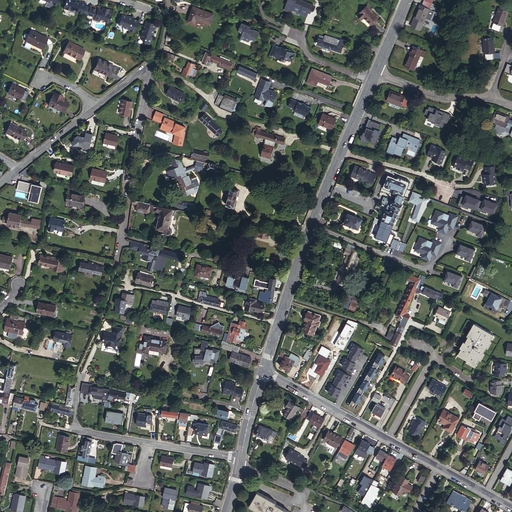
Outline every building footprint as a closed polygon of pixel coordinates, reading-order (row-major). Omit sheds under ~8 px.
[(76,12),(82,14),(82,13),(85,4),(86,2),(79,0),(79,1),(76,0),(75,0),(64,0),(62,8),(75,12),(76,12)] [(305,2),(304,0),(302,0),(282,0),(284,4),(282,8),(288,10),(291,9),(292,7),(298,9),(298,11),(297,12),(305,15),(306,11),(309,4),(305,2)] [(428,8),(431,2),(424,0),(422,0),(421,5),(428,8)] [(429,9),(428,8),(421,5),(419,4),(413,19),(423,23),(425,18),(429,9)] [(93,17),(108,22),(112,12),(108,11),(109,10),(107,9),(108,8),(106,7),(105,8),(104,8),(104,7),(102,6),(102,7),(101,7),(100,8),(97,7),(97,8),(89,5),(86,14),(93,17)] [(494,21),(502,24),(503,25),(509,11),(498,6),(493,21),(494,21)] [(360,20),(366,28),(373,23),(367,14),(368,13),(365,8),(354,16),(357,22),(360,20)] [(434,11),(429,9),(425,18),(430,20),(434,11)] [(198,15),(193,13),(190,21),(196,23),(197,20),(211,25),(215,15),(199,10),(198,15)] [(127,30),(134,32),(138,20),(132,18),(127,17),(128,15),(121,13),(117,24),(122,25),(122,27),(127,29),(127,30)] [(155,23),(146,20),(140,37),(141,37),(143,40),(142,41),(150,43),(152,37),(153,34),(155,28),(155,29),(156,25),(155,23)] [(249,24),(240,21),(237,28),(241,30),(238,37),(247,40),(248,38),(253,39),(255,34),(256,35),(258,29),(252,27),(252,28),(248,26),(249,24)] [(499,30),(502,24),(494,21),(491,27),(499,30)] [(26,40),(42,48),(47,37),(31,30),(26,40)] [(493,52),(495,52),(494,36),(483,37),(484,53),(486,53),(493,52)] [(321,37),(320,38),(339,45),(340,41),(330,38),(330,39),(325,37),(324,38),(321,37)] [(339,45),(320,38),(319,44),(342,52),(346,41),(341,39),(340,41),(339,45)] [(71,42),(67,51),(82,58),(86,49),(71,42)] [(283,46),(278,45),(272,42),(268,53),(283,59),(284,57),(290,59),(293,50),(288,48),(288,47),(283,45),(283,46)] [(414,46),(411,52),(419,56),(420,56),(422,50),(414,46)] [(213,51),(204,48),(203,51),(207,52),(203,62),(209,65),(209,64),(210,61),(209,60),(210,59),(210,57),(211,57),(213,54),(213,51)] [(176,55),(164,50),(163,54),(174,59),(176,55)] [(419,56),(411,52),(409,52),(404,66),(413,70),(419,56)] [(210,57),(210,59),(227,67),(230,61),(213,54),(211,57),(210,57)] [(96,70),(111,77),(116,67),(101,60),(96,70)] [(189,62),(187,67),(184,74),(189,76),(193,68),(195,69),(197,65),(189,62)] [(257,73),(239,66),(237,71),(255,79),(257,73)] [(333,76),(313,68),(307,82),(317,85),(319,80),(329,84),(333,76)] [(277,93),(270,90),(270,91),(267,90),(268,89),(270,82),(262,79),(254,96),(263,100),(263,98),(273,103),(277,93)] [(22,89),(10,84),(6,92),(19,98),(22,89)] [(167,93),(173,97),(175,87),(172,85),(167,93)] [(175,87),(173,97),(181,101),(185,93),(175,87)] [(55,95),(50,105),(64,112),(69,102),(64,100),(65,98),(63,97),(63,96),(58,93),(56,96),(55,95)] [(402,93),(398,104),(412,109),(413,108),(419,110),(422,102),(416,100),(417,99),(402,93)] [(230,111),(233,103),(235,100),(223,95),(222,98),(216,96),(213,105),(230,111)] [(308,115),(312,106),(291,98),(288,106),(295,108),(295,110),(308,115)] [(132,115),(134,100),(123,99),(122,113),(132,115)] [(204,111),(209,105),(204,100),(198,106),(204,111)] [(510,117),(495,111),(491,121),(506,127),(507,126),(511,128),(511,119),(510,118),(510,117)] [(328,116),(328,115),(323,113),(319,123),(332,128),(336,119),(328,116)] [(219,138),(223,133),(205,117),(200,123),(219,138)] [(381,124),(371,120),(368,128),(366,127),(365,132),(364,132),(362,136),(361,135),(360,137),(362,137),(360,141),(366,143),(368,140),(371,141),(371,142),(376,144),(381,131),(379,130),(381,124)] [(7,133),(23,139),(26,131),(16,127),(16,125),(11,123),(7,133)] [(266,138),(275,141),(283,144),(285,138),(261,130),(262,128),(258,126),(257,129),(256,134),(256,135),(266,138)] [(399,139),(392,136),(389,145),(389,146),(387,151),(394,154),(394,153),(399,154),(403,145),(404,146),(406,147),(407,144),(407,142),(418,147),(421,139),(404,132),(402,137),(400,136),(399,139)] [(76,145),(78,148),(86,150),(87,149),(90,150),(91,145),(90,143),(92,142),(93,135),(85,133),(85,136),(84,137),(79,136),(78,135),(74,138),(75,139),(71,142),(73,145),(76,145)] [(116,145),(119,136),(105,133),(103,142),(104,142),(108,143),(116,145)] [(441,147),(442,146),(432,142),(427,154),(433,156),(433,157),(433,158),(441,161),(446,149),(441,147)] [(270,157),(273,146),(264,143),(261,154),(270,157)] [(194,149),(192,154),(202,156),(201,157),(205,158),(206,155),(209,156),(209,153),(194,149)] [(470,168),(474,158),(464,154),(463,155),(459,153),(454,165),(461,169),(463,168),(464,166),(470,168)] [(187,175),(186,172),(184,167),(181,159),(176,158),(172,159),(174,164),(175,163),(176,167),(168,170),(171,178),(177,176),(184,196),(192,193),(191,192),(198,189),(200,183),(197,176),(190,178),(189,174),(187,175)] [(204,161),(197,159),(196,165),(195,168),(203,170),(205,161),(204,161)] [(224,169),(225,166),(209,162),(208,169),(220,172),(221,169),(224,169)] [(72,176),(74,166),(58,163),(56,172),(72,176)] [(496,181),(495,164),(485,165),(486,173),(483,173),(483,175),(484,174),(484,177),(484,182),(496,181)] [(357,178),(360,180),(364,181),(364,182),(367,184),(372,172),(356,166),(352,177),(356,179),(357,178)] [(106,182),(108,173),(93,170),(91,179),(106,182)] [(398,193),(395,200),(392,199),(390,204),(389,204),(382,220),(393,225),(396,218),(397,215),(400,209),(401,209),(403,204),(401,203),(410,181),(398,176),(397,179),(388,175),(383,187),(391,190),(391,191),(395,192),(396,192),(398,193)] [(40,185),(20,181),(18,189),(32,192),(30,200),(39,202),(43,186),(47,187),(48,183),(41,181),(40,185)] [(234,207),(239,189),(231,187),(226,204),(234,207)] [(426,191),(415,187),(413,192),(424,196),(426,191)] [(424,196),(442,203),(444,198),(426,191),(424,196)] [(83,207),(85,197),(70,194),(68,203),(83,207)] [(196,211),(197,206),(175,199),(173,204),(196,211)] [(170,227),(174,209),(151,204),(150,208),(150,209),(161,211),(157,228),(165,230),(165,231),(166,232),(166,233),(167,233),(168,234),(169,234),(170,234),(171,233),(172,233),(172,232),(173,231),(173,230),(173,229),(172,228),(172,227),(171,227),(170,227)] [(450,216),(438,210),(432,222),(440,226),(438,230),(446,234),(448,230),(447,229),(448,228),(453,230),(459,218),(451,214),(450,216)] [(27,227),(28,220),(21,219),(22,215),(11,213),(10,217),(4,215),(3,221),(9,223),(9,225),(19,227),(20,225),(27,227)] [(359,231),(364,220),(349,214),(345,224),(359,231)] [(66,221),(51,218),(49,230),(54,231),(54,229),(64,231),(66,221)] [(33,219),(32,221),(31,227),(39,229),(41,221),(33,219)] [(487,224),(472,219),(468,228),(478,232),(477,234),(482,236),(487,224)] [(267,238),(269,232),(254,228),(253,234),(267,238)] [(432,242),(419,237),(414,250),(422,253),(421,257),(429,261),(430,256),(431,254),(436,256),(441,243),(433,240),(432,242)] [(151,248),(150,248),(148,248),(147,247),(148,244),(142,242),(132,240),(131,248),(140,250),(140,251),(141,252),(143,253),(144,252),(145,253),(144,256),(146,259),(148,259),(148,260),(150,260),(151,260),(152,260),(150,270),(153,271),(154,269),(155,265),(157,259),(153,258),(154,255),(153,255),(154,252),(150,251),(151,248)] [(359,248),(349,244),(345,253),(348,254),(343,267),(342,267),(341,269),(342,269),(338,280),(345,282),(359,248)] [(475,249),(460,244),(456,254),(465,257),(464,259),(470,261),(475,249)] [(154,245),(152,245),(151,248),(150,251),(154,252),(158,254),(160,247),(154,245)] [(160,247),(158,254),(181,261),(183,254),(160,247)] [(0,251),(0,263),(4,264),(10,265),(12,255),(0,251)] [(63,272),(64,267),(63,267),(64,260),(55,258),(54,261),(51,260),(52,258),(42,256),(41,265),(54,268),(54,270),(63,272)] [(104,268),(100,267),(97,266),(98,265),(93,264),(93,266),(90,265),(82,263),(80,270),(103,275),(104,268)] [(212,268),(198,264),(195,274),(210,277),(212,268)] [(462,276),(447,270),(444,280),(453,283),(452,285),(458,287),(462,276)] [(148,285),(151,276),(136,271),(133,280),(148,285)] [(248,277),(242,276),(241,277),(233,275),(234,274),(227,272),(224,283),(245,289),(248,277)] [(426,276),(422,275),(419,282),(416,288),(421,290),(420,291),(437,298),(440,292),(423,285),(426,276)] [(253,285),(274,289),(276,279),(270,278),(270,280),(269,283),(259,281),(259,280),(255,279),(253,285)] [(416,288),(419,282),(413,280),(410,285),(416,288)] [(416,288),(410,285),(397,315),(403,318),(405,313),(416,288)] [(260,291),(258,300),(271,304),(273,291),(266,289),(265,292),(260,291)] [(201,292),(198,301),(220,307),(220,306),(223,306),(224,303),(221,302),(222,301),(206,297),(207,293),(201,292)] [(120,299),(128,301),(128,304),(134,305),(136,296),(125,293),(124,300),(120,299)] [(146,307),(167,313),(169,306),(153,302),(154,299),(149,297),(146,307)] [(255,303),(256,300),(247,297),(244,309),(249,310),(249,309),(261,313),(263,305),(255,303)] [(355,306),(359,299),(353,297),(350,304),(355,306)] [(169,306),(170,302),(154,298),(154,299),(153,302),(169,306)] [(120,299),(117,313),(125,314),(128,304),(128,301),(120,299)] [(36,312),(53,316),(55,306),(38,303),(36,312)] [(188,321),(191,309),(180,305),(177,315),(185,318),(185,320),(188,321)] [(447,321),(451,312),(440,307),(436,316),(447,321)] [(505,311),(501,315),(505,319),(511,311),(511,309),(511,308),(507,313),(505,311)] [(320,314),(308,310),(305,319),(307,320),(304,329),(314,332),(317,323),(319,324),(320,321),(318,320),(320,314)] [(31,323),(32,319),(12,315),(11,319),(10,319),(9,325),(8,324),(7,330),(20,333),(19,334),(24,334),(27,322),(31,323)] [(202,326),(199,325),(197,331),(201,332),(221,338),(223,326),(220,325),(218,323),(212,326),(212,328),(202,325),(202,326)] [(238,326),(232,324),(228,341),(230,341),(230,342),(237,344),(239,344),(240,340),(238,339),(240,332),(245,334),(246,328),(244,328),(245,324),(239,323),(238,326)] [(476,364),(494,334),(476,324),(458,354),(476,364)] [(114,335),(112,334),(104,333),(102,342),(107,343),(106,347),(106,348),(111,349),(112,348),(115,349),(116,345),(120,346),(122,336),(124,336),(125,329),(116,327),(115,331),(114,335)] [(396,332),(391,343),(396,345),(404,328),(402,327),(401,328),(399,327),(396,332)] [(65,342),(67,331),(56,329),(54,340),(65,342)] [(157,339),(148,338),(145,337),(145,336),(141,335),(139,342),(136,342),(135,347),(139,348),(138,349),(143,350),(143,348),(155,350),(155,351),(160,352),(163,339),(158,338),(157,339)] [(218,363),(222,352),(215,349),(214,350),(209,348),(211,342),(205,340),(202,348),(196,348),(196,355),(194,355),(194,362),(201,362),(201,363),(204,364),(205,359),(218,363)] [(226,343),(225,343),(223,348),(234,351),(231,361),(248,367),(251,358),(238,353),(235,353),(237,347),(226,343)] [(355,343),(343,365),(353,371),(355,367),(354,366),(356,363),(355,362),(359,355),(360,356),(360,355),(362,352),(363,353),(365,349),(355,343)] [(308,361),(313,352),(308,349),(303,358),(308,361)] [(292,352),(289,358),(295,361),(293,364),(297,366),(302,357),(292,352)] [(353,393),(351,398),(353,399),(350,404),(355,407),(358,402),(359,403),(362,398),(360,397),(365,389),(367,390),(370,385),(368,384),(373,376),(374,377),(377,372),(375,371),(380,363),(382,365),(385,360),(383,359),(385,355),(380,352),(378,356),(376,354),(373,359),(375,361),(371,368),(369,367),(366,372),(368,373),(363,382),(361,380),(358,385),(360,386),(355,394),(353,393)] [(323,374),(331,360),(322,355),(318,362),(320,364),(316,370),(323,374)] [(293,364),(295,361),(289,358),(286,356),(280,365),(290,370),(293,364)] [(16,364),(10,363),(4,390),(9,392),(10,392),(11,389),(9,389),(12,377),(13,377),(16,364)] [(504,367),(505,367),(505,363),(494,363),(494,372),(493,372),(492,376),(503,376),(503,371),(504,367)] [(407,371),(396,366),(391,375),(397,378),(402,380),(401,381),(404,383),(409,375),(405,374),(407,371)] [(208,368),(205,387),(210,388),(211,382),(212,382),(214,369),(208,368)] [(341,370),(329,391),(338,397),(341,393),(340,392),(341,389),(342,389),(341,388),(344,382),(345,382),(346,382),(347,378),(348,379),(351,375),(341,370)] [(72,406),(77,378),(71,378),(66,405),(72,406)] [(442,395),(446,386),(432,378),(428,387),(431,388),(430,390),(435,393),(435,392),(442,395)] [(502,390),(500,390),(501,386),(501,381),(490,380),(490,384),(491,384),(490,393),(501,394),(502,390)] [(235,384),(225,381),(221,394),(226,396),(226,393),(240,396),(242,389),(234,387),(235,384)] [(109,389),(83,385),(82,389),(86,389),(85,392),(103,395),(107,395),(109,395),(109,389)] [(473,393),(465,388),(463,393),(471,397),(473,393)] [(9,392),(4,390),(4,393),(0,392),(0,400),(6,402),(9,392)] [(108,400),(112,401),(113,398),(125,400),(126,397),(130,398),(129,400),(133,401),(135,395),(123,392),(122,395),(110,393),(108,400)] [(375,392),(372,399),(378,402),(382,396),(375,392)] [(31,398),(25,396),(24,399),(23,407),(37,410),(38,408),(38,406),(38,404),(35,403),(35,400),(31,399),(31,398)] [(23,407),(24,399),(16,398),(14,405),(15,406),(19,407),(23,408),(23,407)] [(298,412),(300,407),(290,401),(287,405),(288,406),(284,414),(291,418),(296,411),(298,412)] [(481,402),(473,416),(479,420),(483,413),(491,417),(495,410),(481,402)] [(374,415),(380,418),(386,408),(377,403),(371,413),(374,415)] [(73,410),(51,404),(50,410),(72,415),(73,410)] [(231,411),(217,408),(216,416),(226,417),(227,413),(230,414),(231,411)] [(179,412),(160,409),(159,414),(163,415),(178,417),(178,416),(179,412)] [(124,414),(110,410),(107,419),(122,423),(123,418),(124,414)] [(151,421),(152,414),(143,413),(139,412),(137,424),(141,424),(146,425),(147,422),(148,420),(151,421)] [(189,414),(179,412),(178,416),(180,416),(180,420),(188,421),(189,414)] [(319,426),(324,418),(314,413),(309,421),(319,426)] [(440,432),(441,432),(448,419),(441,415),(435,424),(442,428),(440,432)] [(426,421),(418,416),(416,420),(414,419),(412,424),(413,424),(409,431),(418,435),(426,421)] [(511,430),(511,428),(511,427),(511,417),(509,416),(506,420),(503,418),(499,425),(500,426),(504,428),(502,431),(500,430),(496,438),(501,441),(500,444),(505,446),(508,440),(507,440),(511,430)] [(448,419),(441,432),(448,436),(455,423),(448,419)] [(209,424),(202,423),(197,422),(196,431),(203,432),(203,434),(208,435),(209,424)] [(222,422),(221,426),(220,427),(219,427),(214,442),(220,444),(223,435),(221,435),(223,429),(225,429),(237,433),(239,427),(222,422)] [(273,431),(256,425),(253,434),(270,439),(272,435),(273,431)] [(296,427),(289,425),(286,432),(293,434),(296,427)] [(466,428),(461,426),(457,434),(465,439),(469,441),(469,440),(473,442),(474,440),(475,438),(468,434),(470,429),(466,427),(466,428)] [(475,438),(474,440),(476,441),(480,434),(475,432),(476,431),(471,429),(470,429),(468,434),(475,438)] [(329,430),(324,439),(337,447),(342,438),(329,430)] [(67,451),(70,437),(60,435),(57,449),(67,451)] [(83,456),(78,455),(77,460),(91,463),(92,458),(89,457),(93,438),(87,437),(86,443),(84,450),(83,456)] [(370,444),(363,439),(358,447),(365,451),(366,451),(370,444)] [(354,445),(345,440),(340,450),(349,455),(354,445)] [(366,451),(371,454),(375,447),(370,444),(366,451)] [(365,451),(358,447),(355,453),(360,455),(362,451),(365,452),(365,451)] [(287,459),(297,465),(297,464),(301,466),(305,458),(302,456),(302,455),(290,449),(286,457),(287,459)] [(384,462),(389,454),(381,449),(377,456),(381,458),(380,459),(384,462)] [(349,455),(340,450),(337,454),(346,459),(349,455)] [(125,464),(127,454),(117,452),(115,462),(125,464)] [(397,459),(389,454),(384,462),(383,465),(391,470),(397,459)] [(471,463),(475,458),(468,454),(465,460),(471,463)] [(44,456),(41,455),(38,468),(42,469),(42,467),(55,469),(55,472),(64,473),(66,462),(55,459),(54,460),(44,458),(44,456)] [(172,466),(174,458),(163,455),(161,464),(172,466)] [(29,458),(21,457),(17,475),(27,477),(29,465),(28,465),(29,458)] [(475,469),(484,474),(489,465),(480,460),(475,469)] [(210,475),(213,464),(204,462),(204,464),(194,462),(192,470),(198,472),(202,473),(210,475)] [(134,472),(136,465),(129,464),(128,466),(125,465),(124,470),(134,472)] [(96,467),(86,465),(83,483),(93,485),(93,484),(103,486),(105,477),(98,475),(98,479),(94,478),(96,467)] [(2,494),(4,494),(5,493),(7,481),(6,480),(8,472),(9,472),(10,467),(7,466),(6,468),(4,468),(0,485),(0,486),(1,487),(0,490),(3,491),(2,494)] [(509,485),(511,480),(511,471),(507,469),(501,480),(509,485)] [(423,483),(426,477),(421,474),(418,481),(423,483)] [(364,497),(374,481),(364,475),(361,480),(364,482),(363,485),(358,494),(364,497)] [(409,480),(401,476),(393,490),(401,495),(403,490),(409,493),(413,486),(408,483),(409,480)] [(351,491),(356,481),(353,479),(348,489),(351,491)] [(379,482),(374,480),(374,481),(371,487),(379,491),(380,489),(376,487),(379,482)] [(207,498),(209,486),(198,483),(196,495),(207,498)] [(364,499),(372,503),(379,491),(371,487),(368,492),(364,497),(364,499)] [(164,497),(166,497),(166,499),(164,506),(164,507),(172,509),(174,499),(175,499),(176,490),(166,488),(164,497)] [(287,511),(288,511),(274,503),(275,502),(252,488),(249,493),(254,495),(249,504),(263,511),(264,511),(265,511),(287,511)] [(448,500),(462,507),(467,498),(454,490),(448,500)] [(60,497),(59,499),(58,506),(68,508),(68,510),(77,511),(81,493),(72,491),(70,502),(65,501),(66,498),(60,497)] [(137,494),(126,492),(124,500),(136,503),(143,505),(144,496),(137,494)] [(25,495),(15,493),(11,508),(22,511),(25,495)] [(462,507),(463,508),(460,511),(470,511),(467,510),(472,500),(467,498),(462,507)] [(363,501),(362,503),(370,508),(372,503),(364,499),(363,501)] [(199,505),(190,503),(190,504),(185,503),(184,510),(188,511),(201,511),(203,506),(199,505)]
